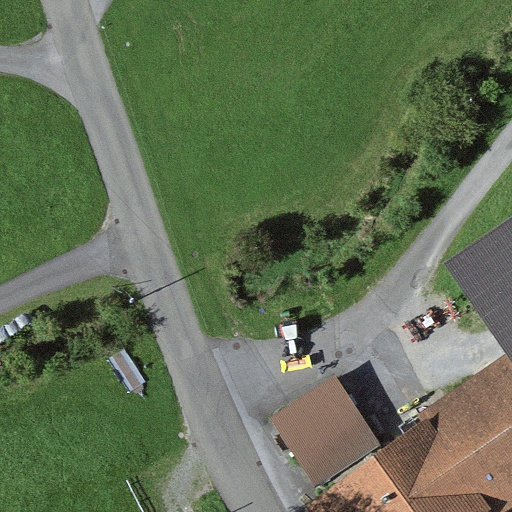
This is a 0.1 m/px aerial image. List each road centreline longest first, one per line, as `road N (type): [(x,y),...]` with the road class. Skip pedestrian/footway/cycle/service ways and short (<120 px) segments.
road 1 (unclassified): [(259,511),(200,393),(65,0)]
road 2 (track): [(511,155),(398,295),(351,332),(292,365),(200,393)]
road 3 (track): [(0,303),(145,240)]
